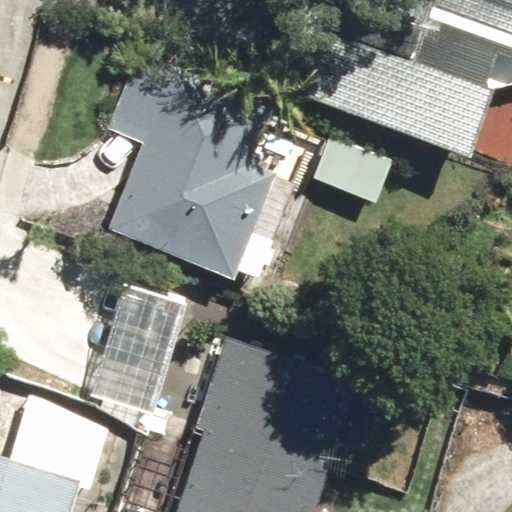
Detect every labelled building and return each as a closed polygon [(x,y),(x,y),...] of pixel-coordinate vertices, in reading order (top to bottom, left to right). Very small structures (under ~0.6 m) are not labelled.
[(511,0),(319,0),(293,70),(477,141),(511,52),(511,0)] [(322,129),(138,46),(104,121),(145,139),(109,219),(235,276),(240,265),(258,272),(322,129)] [(150,410),(185,296),(111,273),(76,387),(150,410)] [(314,511),(358,383),(232,340),(173,511),(314,511)] [(0,511),(104,511),(122,456),(104,450),(113,420),(28,394),(12,446),(0,441),(0,511)] [(511,511),(511,405),(409,511),(511,511)]
